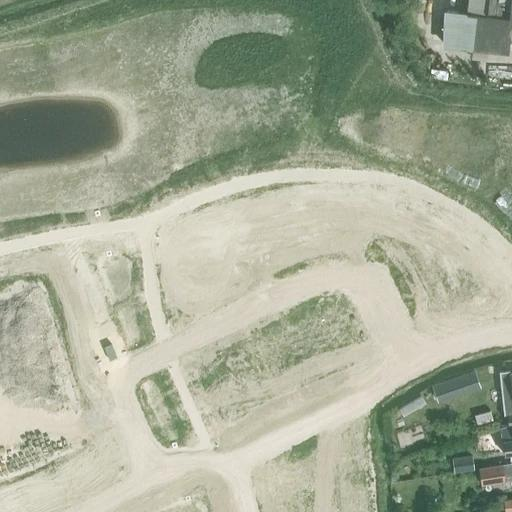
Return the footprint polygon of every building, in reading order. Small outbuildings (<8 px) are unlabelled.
[(447,45),(476,48),(505,51),(508,19),(511,19),(511,0),(467,0),(466,13),(451,11),(447,45)] [(474,371),(432,386),(437,402),(480,387),(474,371)] [(504,416),(507,416),(511,415),(511,373),(499,374),(504,416)] [(511,415),(507,416),(508,426),(501,427),(504,455),(511,453),(511,415)] [(461,457),(451,458),(453,471),(463,469),(461,457)] [(476,461),(463,463),(464,471),(478,468),(476,461)] [(511,500),(503,502),(504,511),(511,511),(511,463),(511,464),(510,462),(478,467),(481,483),(505,480),(504,475),(511,474),(511,473),(511,472),(511,500)]
